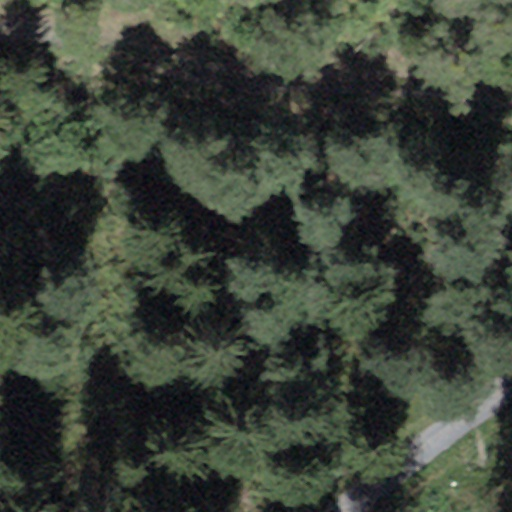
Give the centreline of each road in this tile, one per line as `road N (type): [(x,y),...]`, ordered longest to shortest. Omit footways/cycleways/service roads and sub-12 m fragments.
road 1 (track): [(511,99),(353,79),(222,74),(79,41),(0,37)]
road 2 (track): [(511,389),(450,422),(331,511)]
